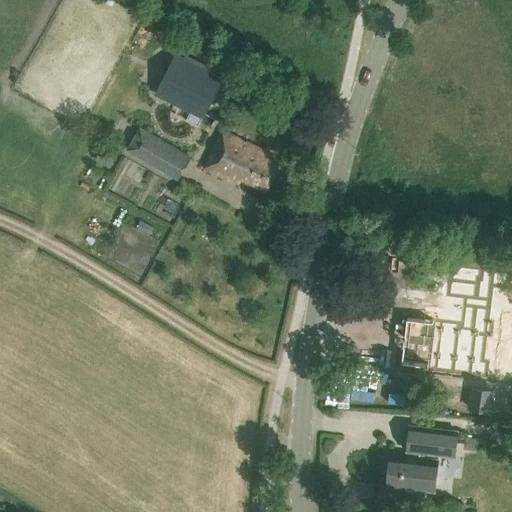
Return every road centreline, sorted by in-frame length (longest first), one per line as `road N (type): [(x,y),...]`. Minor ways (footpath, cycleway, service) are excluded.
road 1 (tertiary): [(302,511),(301,423),(331,209),(372,64),(402,0)]
road 2 (track): [(305,385),(247,366),(0,220)]
